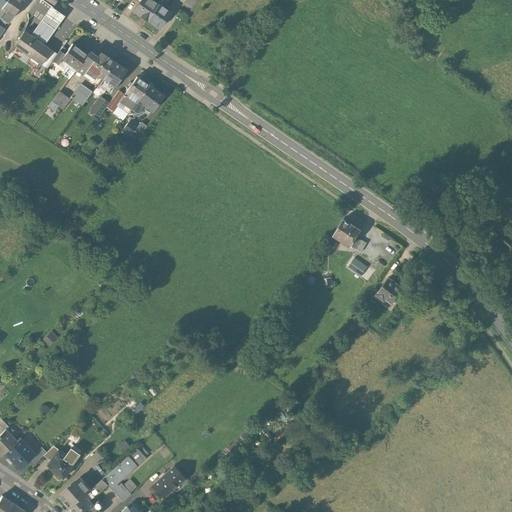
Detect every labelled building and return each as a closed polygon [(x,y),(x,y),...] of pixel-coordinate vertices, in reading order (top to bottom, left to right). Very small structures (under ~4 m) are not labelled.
[(24,3),(20,0),(7,0),(1,11),(6,15),(2,20),(9,25),(24,3)] [(151,0),(139,0),(132,12),(147,22),(159,5),(151,0)] [(162,0),(159,5),(147,22),(159,30),(170,13),(165,9),(171,0),(162,0)] [(65,18),(52,8),(45,17),(32,36),(45,45),(58,27),(65,18)] [(45,45),(32,36),(24,31),(9,53),(34,70),(38,65),(42,67),(52,52),(53,51),(45,45)] [(86,56),(72,46),(68,51),(57,66),(64,71),(67,68),(74,73),(76,71),(86,56)] [(52,62),(57,66),(68,51),(63,47),(57,55),(52,62)] [(57,55),(52,52),(42,67),(46,70),(52,62),(57,55)] [(102,80),(114,63),(102,54),(98,59),(89,52),(86,56),(76,71),(83,77),(84,75),(94,82),(98,77),(102,80)] [(114,63),(102,80),(96,88),(104,93),(109,85),(114,89),(127,71),(114,63)] [(67,68),(64,71),(62,75),(68,80),(74,73),(67,68)] [(148,86),(137,78),(125,95),(111,113),(123,121),(130,110),(148,86)] [(92,93),(81,85),(71,98),(81,107),(92,93)] [(148,86),(130,110),(140,118),(147,110),(153,114),(164,98),(148,86)] [(106,109),(111,113),(125,95),(119,91),(110,104),(106,109)] [(72,101),(60,92),(44,113),(51,118),(59,108),(64,111),(72,101)] [(110,104),(101,97),(90,111),(99,118),(106,109),(110,104)] [(139,126),(132,120),(122,133),(129,139),(139,126)] [(34,126),(26,121),(24,125),(31,130),(34,126)] [(97,147),(91,142),(84,150),(90,155),(97,147)] [(359,233),(341,221),(325,247),(332,251),(336,245),(347,251),(349,247),(355,238),(359,233)] [(360,241),(355,238),(349,247),(354,251),(360,241)] [(386,281),(373,298),(382,305),(384,303),(390,307),(393,303),(395,305),(399,300),(396,298),(401,292),(386,281)] [(51,333),(45,340),(52,345),(57,338),(51,333)] [(248,403),(229,421),(240,432),(258,415),(248,403)] [(0,432),(0,454),(3,451),(17,439),(6,427),(0,432)] [(17,439),(3,451),(18,467),(29,458),(36,451),(21,435),(17,439)] [(102,441),(97,436),(94,439),(98,444),(102,441)] [(130,445),(125,439),(118,445),(123,451),(130,445)] [(41,446),(36,451),(29,458),(34,463),(46,452),(41,446)] [(59,446),(47,464),(65,475),(75,461),(67,455),(69,452),(59,446)] [(103,477),(108,483),(123,501),(132,493),(131,491),(124,484),(122,482),(120,484),(118,482),(147,456),(137,446),(103,477)] [(287,466),(281,460),(277,463),(283,469),(287,466)] [(175,463),(153,483),(165,496),(187,477),(175,463)] [(80,474),(58,494),(70,507),(85,493),(92,487),(80,474)] [(94,485),(100,491),(108,483),(103,477),(94,485)] [(130,478),(124,484),(131,491),(137,486),(130,478)] [(85,493),(90,498),(100,491),(94,485),(92,487),(85,493)] [(0,511),(6,511),(14,500),(3,492),(0,496),(0,511)] [(85,493),(70,507),(73,511),(98,511),(101,510),(99,507),(103,504),(99,499),(94,503),(90,498),(85,493)] [(14,500),(6,511),(23,511),(26,509),(14,500)] [(139,511),(130,502),(121,510),(122,511),(139,511)]
